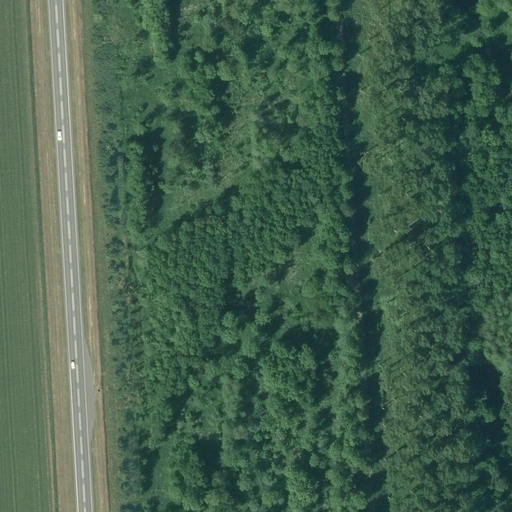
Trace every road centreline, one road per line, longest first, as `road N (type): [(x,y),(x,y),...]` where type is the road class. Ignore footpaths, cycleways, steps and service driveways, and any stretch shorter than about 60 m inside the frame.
road 1 (unclassified): [(370,511),(337,0)]
road 2 (trunk): [(84,511),(55,0)]
